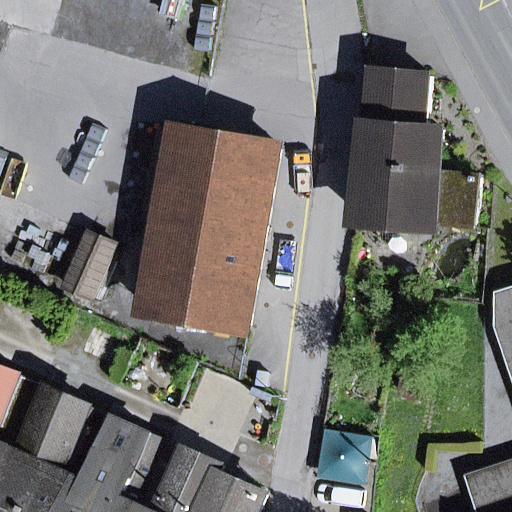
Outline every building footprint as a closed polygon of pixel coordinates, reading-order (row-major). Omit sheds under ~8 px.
[(445,132),(430,130),(435,78),(376,73),(363,217),(480,228),(484,177),(468,175),(469,168),(442,166),(445,132)] [(185,131),(153,312),(252,329),(284,149),(202,134),(185,131)] [(92,233),(69,287),(96,299),(119,245),(92,233)] [(511,324),(511,292),(502,296),(501,328),(511,324)] [(511,324),(501,328),(511,360),(511,324)] [(0,448),(14,455),(44,385),(0,365),(0,448)] [(0,486),(0,511),(67,511),(79,484),(110,414),(53,389),(24,459),(14,455),(0,486)] [(118,420),(89,488),(79,484),(67,511),(139,511),(170,442),(118,420)] [(207,511),(224,475),(227,467),(170,442),(139,511),(207,511)] [(0,486),(14,455),(0,448),(0,486)] [(511,511),(511,468),(474,481),(484,511),(511,511)] [(262,511),(270,494),(224,475),(207,511),(262,511)]
